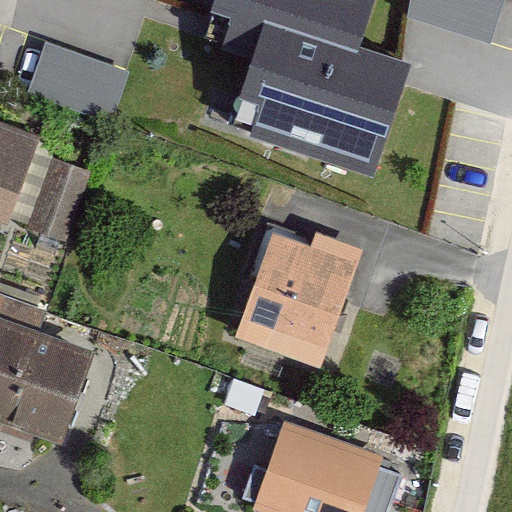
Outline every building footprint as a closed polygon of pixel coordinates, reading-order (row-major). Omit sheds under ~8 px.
[(369,58),(386,0),(241,0),(236,17),(279,30),(369,58)] [(500,33),(506,0),(413,0),(410,15),(500,33)] [(243,147),(391,192),(427,76),(369,58),(279,30),(243,147)] [(31,88),(116,116),(133,64),(48,36),(31,88)] [(0,215),(26,224),(53,144),(0,126),(0,215)] [(98,174),(68,164),(44,234),(75,244),(98,174)] [(327,364),(369,246),(309,225),(306,234),(281,225),(242,334),(327,364)] [(50,316),(0,298),(0,418),(66,441),(95,358),(42,339),(50,316)] [(384,511),(404,451),(301,419),(272,511),(384,511)]
